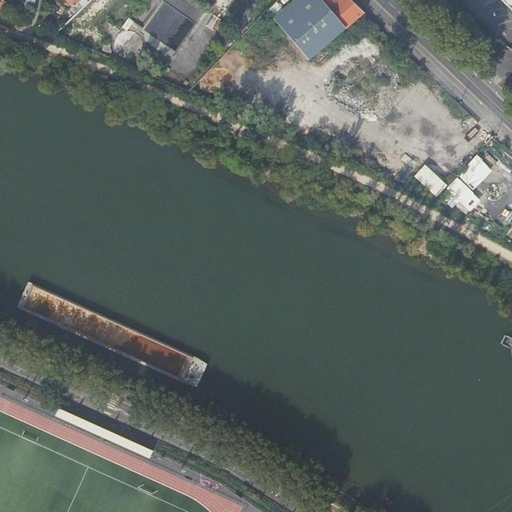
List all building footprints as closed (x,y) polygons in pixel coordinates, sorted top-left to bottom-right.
[(0,0),(0,7),(7,10),(10,2),(8,2),(8,0),(0,0)] [(70,7),(76,13),(88,1),(87,0),(57,0),(67,10),(70,7)] [(302,0),(278,23),(309,59),(364,13),(350,0),(302,0)] [(511,0),(503,0),(511,8),(511,0)] [(67,10),(72,16),(76,13),(70,7),(67,10)] [(168,29),(174,19),(165,13),(166,11),(159,7),(146,30),(170,44),(176,34),(168,29)] [(405,154),(401,160),(409,165),(413,160),(405,154)] [(414,176),(437,197),(448,185),(425,164),(414,176)] [(449,187),(452,190),(443,199),(454,209),(472,190),(458,177),(449,187)] [(508,226),(511,220),(511,211),(503,222),(508,226)] [(154,450),(59,409),(55,417),(150,459),(154,450)]
